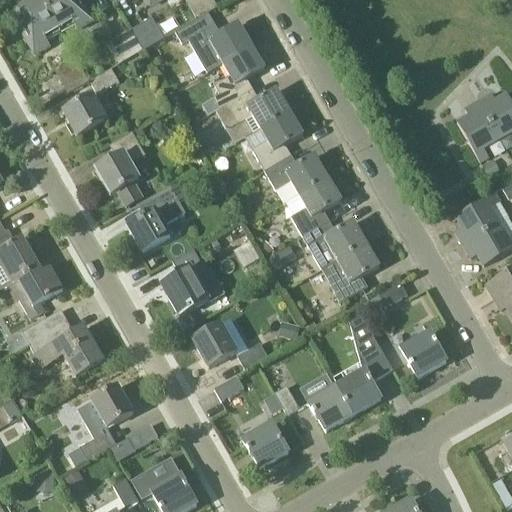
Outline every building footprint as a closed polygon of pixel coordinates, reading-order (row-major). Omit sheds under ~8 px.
[(59,32),(40,0),(37,0),(27,6),(29,8),(14,16),(29,42),(27,43),(35,57),(50,48),(47,43),(60,34),(59,32)] [(74,0),(40,0),(59,32),(72,24),(77,32),(92,23),(84,10),(81,11),(74,0)] [(146,0),(152,9),(166,0),(146,0)] [(185,0),(198,22),(204,18),(218,10),(212,0),(185,0)] [(252,50),(239,27),(216,40),(204,18),(198,22),(175,35),(182,48),(189,44),(207,76),(223,67),(222,67),(252,50)] [(129,33),(141,54),(164,41),(152,21),(129,33)] [(119,67),(141,54),(129,33),(107,46),(119,67)] [(219,113),(248,96),(242,85),(265,72),(252,50),(222,67),(223,67),(230,79),(214,88),(220,98),(213,102),(219,113)] [(75,60),(54,72),(69,97),(89,85),(75,60)] [(111,72),(89,85),(97,97),(119,85),(111,72)] [(260,133),(290,116),(277,93),(254,106),(248,96),(219,113),(216,114),(235,147),(260,133)] [(478,105),(500,142),(511,134),(511,106),(506,97),(495,103),(491,97),(478,105)] [(93,98),(63,116),(77,140),(107,123),(93,98)] [(478,105),(465,113),(468,119),(457,126),(480,165),(488,160),(483,152),(500,142),(478,105)] [(286,161),(280,151),(303,138),(290,116),(260,133),(268,146),(253,155),(264,174),(286,161)] [(134,185),(138,183),(130,168),(146,159),(141,151),(150,146),(141,130),(110,149),(116,161),(95,173),(110,199),(118,195),(126,210),(143,200),(134,185)] [(291,186),(298,199),(328,182),(315,159),(292,172),(286,161),(264,174),(275,195),(291,186)] [(488,180),(500,173),(493,162),(482,168),(488,180)] [(303,241),(325,228),(319,217),(341,204),(328,182),(298,199),(306,212),(291,221),(303,241)] [(511,200),(511,185),(506,190),(502,192),(508,203),(511,200)] [(171,241),(163,228),(185,216),(179,204),(170,190),(145,204),(152,216),(128,230),(143,255),(171,241)] [(495,197),(455,220),(462,231),(456,235),(463,248),(509,222),(495,197)] [(463,248),(471,262),(477,258),(484,269),(511,253),(511,226),(509,222),(463,248)] [(13,286),(39,271),(23,242),(16,246),(8,233),(6,234),(0,224),(0,268),(2,267),(13,286)] [(366,248),(353,225),(331,238),(325,228),(303,241),(314,261),(321,273),(366,248)] [(266,258),(273,252),(265,243),(258,250),(266,258)] [(379,270),(366,248),(321,273),(329,286),(340,306),(363,294),(357,283),(379,270)] [(273,274),(297,262),(290,249),(267,262),(273,274)] [(194,280),(205,274),(193,253),(172,265),(179,277),(161,288),(180,321),(208,304),(194,280)] [(63,294),(50,271),(42,276),(39,271),(13,286),(7,289),(16,305),(19,303),(29,322),(44,314),(40,307),(63,294)] [(511,273),(487,289),(501,313),(507,310),(511,319),(511,273)] [(408,298),(401,286),(358,310),(364,321),(408,298)] [(22,335),(29,348),(69,326),(61,313),(22,335)] [(353,326),(362,320),(358,313),(349,318),(353,326)] [(311,319),(302,324),(310,337),(319,332),(311,319)] [(336,390),(353,419),(381,403),(371,386),(392,374),(362,320),(353,326),(350,327),(361,369),(364,374),(336,390)] [(278,338),(297,343),(300,329),(282,325),(278,338)] [(74,336),(69,327),(29,348),(42,370),(63,359),(75,381),(103,365),(84,331),(74,336)] [(235,355),(220,328),(193,344),(208,370),(235,355)] [(13,357),(29,348),(22,335),(12,341),(13,343),(8,347),(13,357)] [(446,366),(436,348),(437,348),(430,336),(402,353),(418,382),(446,366)] [(260,347),(237,359),(246,374),(268,362),(260,347)] [(237,379),(231,383),(214,393),(221,405),(244,392),(237,379)] [(118,390),(92,405),(78,413),(94,442),(79,451),(81,454),(86,462),(87,464),(111,450),(102,434),(133,417),(118,390)] [(287,390),(275,397),(288,420),(299,413),(287,390)] [(353,419),(336,390),(307,406),(314,418),(315,418),(326,435),(353,419)] [(13,404),(2,410),(11,426),(22,420),(13,404)] [(288,456),(272,427),(242,444),(249,456),(250,455),(260,473),(288,456)] [(158,440),(153,433),(151,428),(128,441),(135,453),(158,440)] [(511,436),(510,438),(509,436),(505,439),(506,440),(503,442),(502,441),(501,442),(511,460),(511,436)] [(78,473),(64,482),(74,497),(88,489),(78,473)] [(54,476),(38,476),(37,494),(54,494),(54,476)] [(187,492),(188,491),(181,479),(152,496),(160,511),(191,511),(197,509),(187,492)] [(120,501),(126,511),(125,511),(138,505),(126,482),(113,489),(120,501)] [(415,511),(411,503),(395,511),(415,511)]
